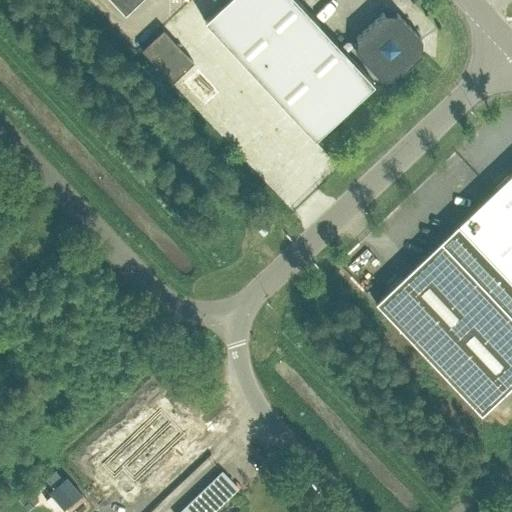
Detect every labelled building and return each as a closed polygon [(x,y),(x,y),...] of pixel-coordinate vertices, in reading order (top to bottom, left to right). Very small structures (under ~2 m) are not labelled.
[(138,0),(112,0),(124,13),(138,0)] [(225,0),(204,20),(314,138),(373,83),(345,52),(351,46),(355,47),(355,51),(380,78),(394,78),(421,54),(421,39),(397,13),(382,12),(356,37),(355,42),(346,41),(340,47),(296,0),(225,0)] [(163,29),(141,49),(172,82),(194,61),(163,29)] [(511,170),(456,223),(511,282),(511,170)] [(374,301),(480,412),(511,382),(511,282),(456,223),(374,301)] [(87,474),(100,488),(112,477),(126,492),(185,435),(158,406),(87,474)] [(63,509),(81,493),(66,475),(47,491),(63,509)]
